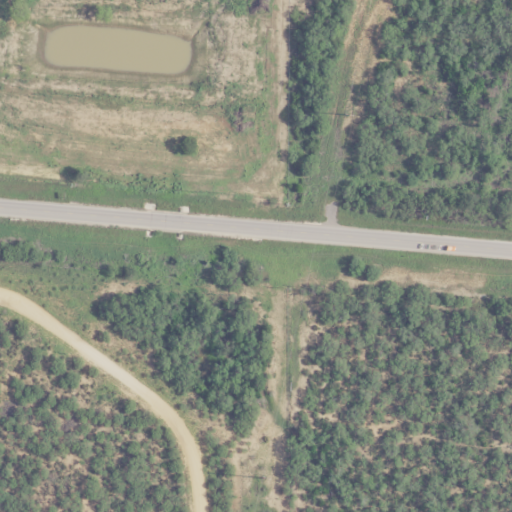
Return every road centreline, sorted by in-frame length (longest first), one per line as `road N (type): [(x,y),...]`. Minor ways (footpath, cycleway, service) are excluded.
road 1 (secondary): [(511,249),(182,222)]
road 2 (secondary): [(144,219),(0,206)]
